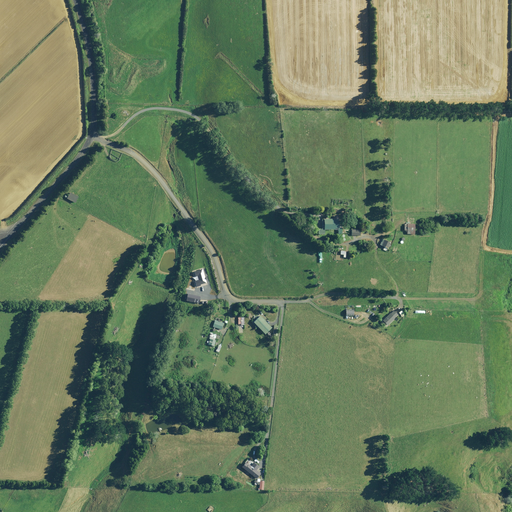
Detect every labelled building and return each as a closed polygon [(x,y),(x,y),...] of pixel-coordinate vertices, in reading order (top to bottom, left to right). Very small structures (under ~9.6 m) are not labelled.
[(78,197),(70,193),(67,199),(76,203),(78,197)] [(324,218),(324,228),(319,228),(318,234),(324,234),(325,229),(338,229),(338,233),(343,234),(343,219),(324,218)] [(415,234),(415,224),(407,223),(404,223),(404,230),(407,230),(407,234),(415,234)] [(391,243),(386,240),(383,246),(388,249),(391,243)] [(398,314),(394,310),(383,320),(387,325),(398,314)] [(272,328),(260,316),(254,322),(265,334),(272,328)] [(223,323),(215,320),(213,326),(221,329),(223,323)] [(258,466),(254,463),(251,466),(248,463),(247,464),(246,463),(242,467),(256,479),(260,474),(256,470),(258,466)] [(258,478),(257,480),(255,479),(254,484),(259,485),(259,489),(263,490),(264,481),(260,481),(261,478),(258,478)]
